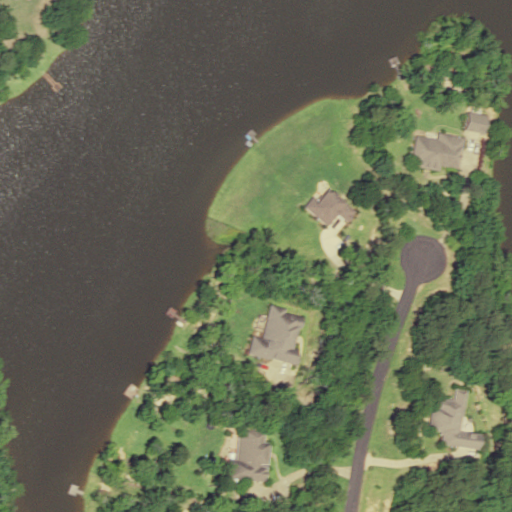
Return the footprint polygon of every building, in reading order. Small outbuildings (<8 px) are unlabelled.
[(458,130),(478,132),(480,114),(461,112),(458,130)] [(458,138),(410,132),(406,164),(453,170),(458,138)] [(306,196),(298,206),(322,226),(332,213),(343,221),(351,211),(324,188),(312,201),(306,196)] [(426,429),(439,431),(437,444),(474,449),(476,433),(456,430),(462,390),(450,388),(448,400),(430,397),(426,429)] [(266,442),(259,441),(260,431),(230,429),(227,478),(263,481),(266,442)]
